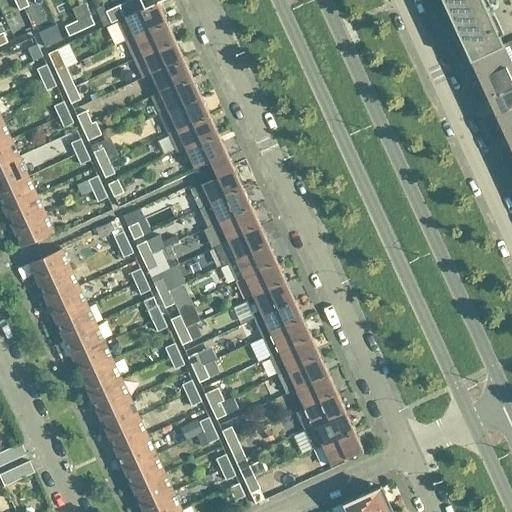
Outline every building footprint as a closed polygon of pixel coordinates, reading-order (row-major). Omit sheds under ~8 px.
[(28,6),(25,0),(13,0),(19,11),(28,6)] [(144,8),(140,0),(130,0),(118,6),(124,17),(144,8)] [(442,0),(470,60),(503,45),(482,0),(442,0)] [(166,22),(157,2),(144,8),(124,17),(124,19),(117,22),(125,41),(166,22)] [(124,17),(118,6),(105,12),(102,6),(95,10),(103,27),(124,17)] [(94,25),(89,15),(77,21),(81,31),(94,25)] [(81,31),(77,21),(64,27),(68,36),(81,31)] [(175,40),(166,22),(125,41),(134,59),(141,55),(141,56),(175,40)] [(134,59),(142,78),(150,74),(183,59),(175,40),(141,56),(141,55),(134,59)] [(511,40),(503,45),(470,60),(479,79),(511,63),(511,40)] [(43,57),(37,44),(27,49),(33,62),(43,57)] [(66,68),(57,50),(48,54),(56,72),(66,68)] [(192,77),(183,59),(150,74),(158,93),(192,77)] [(511,86),(511,63),(479,79),(487,98),(511,86)] [(51,76),(46,65),(36,69),(41,80),(51,76)] [(74,87),(69,74),(66,68),(56,72),(65,91),(74,87)] [(56,86),(51,76),(41,80),(46,91),(56,86)] [(200,96),(192,77),(158,93),(151,96),(159,114),(159,115),(200,96)] [(511,108),(511,86),(487,98),(496,116),(511,108)] [(80,99),(74,87),(65,91),(71,104),(80,99)] [(209,114),(200,96),(159,115),(168,133),(209,114)] [(68,113),(63,102),(53,106),(58,117),(68,113)] [(511,131),(511,108),(496,116),(504,135),(511,131)] [(91,124),(86,111),(76,116),(82,128),(91,124)] [(73,123),(68,113),(58,117),(63,128),(73,123)] [(217,133),(209,114),(168,133),(177,152),(184,148),(217,133)] [(0,143),(11,139),(2,120),(0,120),(0,143)] [(101,135),(95,122),(91,124),(82,128),(88,141),(101,135)] [(228,157),(217,133),(184,148),(193,169),(209,161),(213,169),(230,162),(228,158),(228,157)] [(0,166),(19,157),(11,139),(0,143),(0,166)] [(85,150),(80,139),(70,143),(75,154),(85,150)] [(108,161),(103,148),(93,153),(99,165),(108,161)] [(90,160),(85,150),(75,154),(80,165),(90,160)] [(0,188),(28,176),(19,157),(0,166),(0,188)] [(114,174),(108,161),(99,165),(105,178),(114,174)] [(232,166),(230,162),(213,169),(216,177),(201,185),(210,204),(243,189),(241,185),(232,166)] [(36,195),(28,176),(0,188),(0,201),(4,210),(36,195)] [(102,187),(97,176),(87,180),(92,191),(102,187)] [(123,193),(117,180),(107,184),(113,197),(123,193)] [(107,198),(102,187),(92,191),(97,202),(107,198)] [(243,189),(210,204),(199,209),(207,228),(218,223),(252,208),(243,189)] [(45,213),(36,195),(4,210),(12,228),(45,213)] [(260,226),(252,208),(218,223),(227,241),(260,226)] [(54,233),(45,213),(12,228),(21,248),(35,241),(54,233)] [(128,242),(123,232),(117,219),(95,229),(100,241),(97,242),(102,253),(118,246),(128,242)] [(143,236),(137,223),(127,227),(133,240),(143,236)] [(260,226),(227,241),(214,247),(223,266),(227,264),(235,260),(269,245),(260,226)] [(175,228),(159,233),(162,243),(178,237),(175,228)] [(151,254),(146,241),(136,246),(142,259),(151,254)] [(133,253),(128,242),(118,246),(123,258),(133,253)] [(277,263),(269,245),(235,260),(227,264),(235,282),(244,279),(277,263)] [(70,268),(62,250),(61,249),(29,264),(37,283),(70,268)] [(157,267),(151,254),(142,259),(148,271),(157,267)] [(286,282),(277,263),(244,279),(252,297),(286,282)] [(79,287),(70,268),(37,283),(46,302),(79,287)] [(145,279),(140,269),(130,273),(135,284),(145,279)] [(168,291),(163,278),(153,283),(159,296),(168,291)] [(150,290),(145,279),(135,284),(140,295),(150,290)] [(286,282),(252,297),(245,301),(254,319),(261,316),(294,301),(286,282)] [(87,305),(79,287),(46,302),(55,320),(87,305)] [(174,304),(168,291),(159,296),(165,308),(174,304)] [(270,335),(303,319),(301,315),(294,301),(261,316),(254,319),(262,338),(270,335)] [(96,324),(87,305),(55,320),(63,339),(96,324)] [(162,317),(157,306),(147,310),(152,321),(162,317)] [(185,328),(180,315),(170,320),(176,333),(185,328)] [(167,327),(162,317),(152,321),(157,332),(167,327)] [(303,319),(270,335),(262,338),(270,356),(311,338),(303,319)] [(104,343),(96,324),(63,339),(72,358),(104,343)] [(191,341),(185,328),(176,333),(182,345),(191,341)] [(311,338),(270,356),(269,357),(278,376),(320,356),(311,338)] [(113,361),(104,343),(72,358),(80,376),(113,361)] [(179,354),(174,343),(164,348),(169,359),(179,354)] [(203,366),(197,353),(187,357),(193,370),(203,366)] [(184,365),(179,354),(169,359),(174,369),(184,365)] [(328,375),(320,356),(278,376),(286,393),(295,389),(295,390),(328,375)] [(122,380),(113,361),(80,376),(89,395),(122,380)] [(209,378),(203,366),(193,370),(199,383),(209,378)] [(337,393),(328,375),(295,390),(304,409),(337,393)] [(130,398),(122,380),(89,395),(97,413),(130,398)] [(196,391),(191,380),(181,385),(186,396),(196,391)] [(223,401),(217,388),(204,394),(210,408),(220,403),(223,401)] [(201,402),(196,391),(186,396),(191,406),(201,402)] [(337,393),(304,409),(296,412),(305,431),(345,412),(337,393)] [(139,417),(130,398),(97,413),(106,432),(139,417)] [(225,415),(220,403),(210,408),(216,420),(225,415)] [(354,431),(345,412),(305,431),(313,449),(321,446),(354,431)] [(147,436),(139,417),(106,432),(114,451),(147,436)] [(213,428),(208,417),(199,422),(203,433),(213,428)] [(196,420),(185,425),(190,436),(201,431),(196,420)] [(237,440),(231,427),(221,431),(227,444),(237,440)] [(218,439),(213,428),(203,433),(196,436),(201,447),(218,439)] [(363,450),(354,431),(321,446),(330,465),(363,450)] [(156,454),(147,436),(114,451),(123,469),(156,454)] [(245,458),(237,440),(227,444),(235,463),(245,458)] [(0,466),(26,454),(21,443),(0,452),(0,466)] [(164,473),(156,454),(123,469),(132,488),(164,473)] [(230,465),(225,454),(215,459),(220,470),(230,465)] [(261,460),(249,466),(245,458),(235,463),(244,481),(254,477),(266,471),(261,460)] [(0,478),(4,486),(34,472),(29,461),(0,474),(0,478)] [(235,476),(230,465),(220,470),(225,480),(235,476)] [(173,492),(164,473),(132,488),(140,507),(173,492)] [(264,500),(254,477),(244,481),(254,504),(264,500)] [(244,496),(239,484),(229,488),(235,501),(244,496)] [(374,511),(388,505),(380,486),(342,504),(346,511),(374,511)] [(176,511),(181,510),(173,492),(140,507),(142,511),(176,511)]
